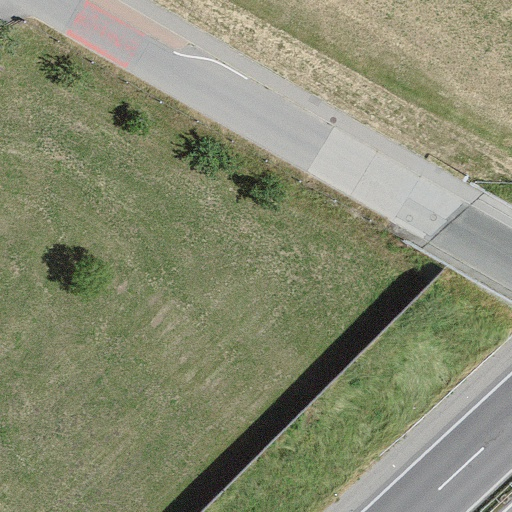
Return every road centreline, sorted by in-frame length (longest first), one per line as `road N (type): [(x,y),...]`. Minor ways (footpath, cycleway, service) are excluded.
road 1 (residential): [(72,0),(511,252)]
road 2 (motorway): [(511,409),(402,511)]
